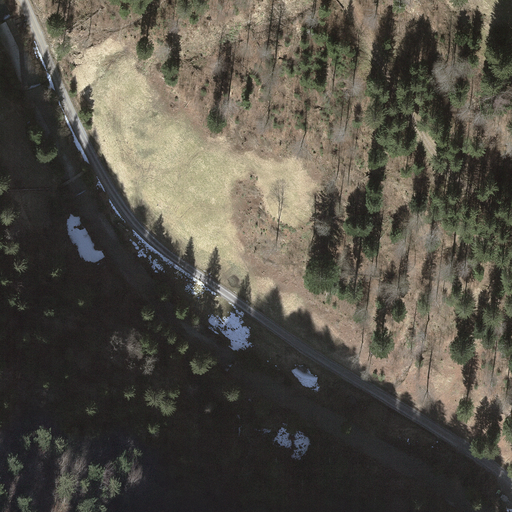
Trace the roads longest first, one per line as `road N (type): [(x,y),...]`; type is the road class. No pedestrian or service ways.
road 1 (track): [(23,0),(98,166),(133,223),(191,270),(511,482)]
road 2 (track): [(347,0),(442,166),(511,219)]
